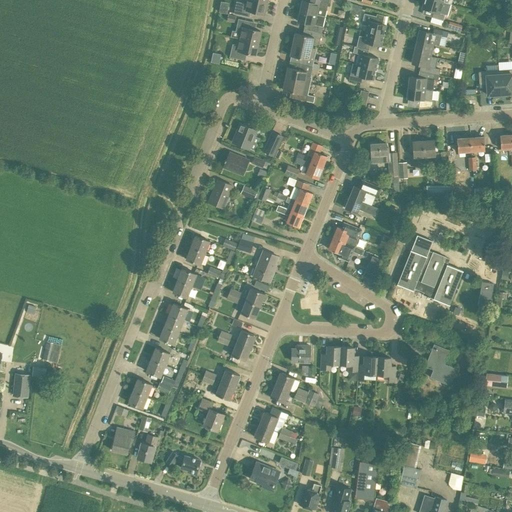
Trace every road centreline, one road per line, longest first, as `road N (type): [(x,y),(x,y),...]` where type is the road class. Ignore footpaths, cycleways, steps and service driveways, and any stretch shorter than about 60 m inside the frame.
road 1 (residential): [(258,105),(231,95),(222,104),(79,469)]
road 2 (residential): [(277,325),(378,335),(392,327),(392,310),(306,252)]
road 3 (residential): [(206,506),(277,325)]
road 4 (tertiary): [(206,506),(79,469)]
road 5 (residential): [(382,125),(511,117)]
road 6 (residential): [(382,125),(410,0)]
